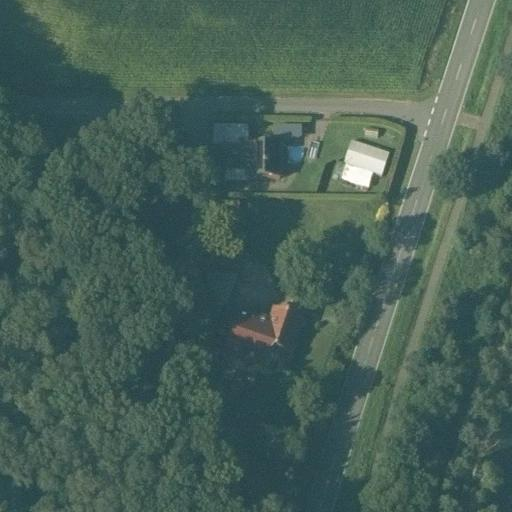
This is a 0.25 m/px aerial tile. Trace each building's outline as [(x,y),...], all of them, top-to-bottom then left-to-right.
[(349,143),(342,165),(382,178),(389,155),(349,143)] [(280,149),(247,149),(247,150),(247,171),(247,182),(280,182),(280,149)] [(247,171),(247,150),(223,150),(223,171),(247,171)] [(237,281),(212,273),(203,301),(227,309),(237,281)] [(239,316),(227,312),(219,333),(232,337),(239,316)] [(302,321),(274,312),(269,326),(262,348),(268,350),(290,357),(302,321)] [(269,326),(239,316),(232,337),(226,357),(261,369),(268,350),(262,348),(269,326)] [(233,458),(237,474),(247,471),(244,456),(233,458)]
